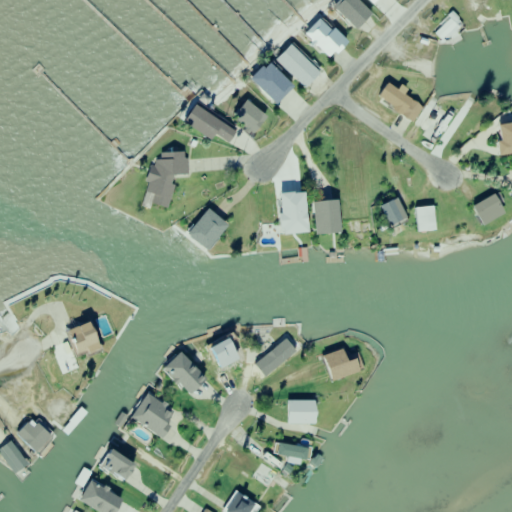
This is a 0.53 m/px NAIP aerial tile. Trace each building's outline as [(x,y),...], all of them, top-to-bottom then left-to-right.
[(348,31),(363,14),(348,0),(328,0),(322,6),(348,31)] [(459,0),(454,7),(472,22),(490,2),(488,0),(459,0)] [(293,34),(321,59),(338,41),(311,15),(293,34)] [(440,42),(455,25),(446,16),(430,33),(440,42)] [(297,88),(311,72),(279,44),(265,60),(297,88)] [(238,79),(264,105),(282,88),(255,61),(238,79)] [(450,116),(422,101),(420,105),(392,90),(392,89),(380,82),(369,102),(437,139),(450,116)] [(224,118),(246,134),(259,116),(237,100),(224,118)] [(218,147),(227,130),(180,105),(171,121),(218,147)] [(495,155),(511,152),(511,132),(510,122),(490,125),(495,155)] [(164,176),(181,175),(180,153),(176,152),(153,153),(150,163),(139,164),(136,176),(137,189),(133,202),(159,209),(164,189),(164,176)] [(474,224),(498,214),(489,195),(466,205),(474,224)] [(400,219),(390,197),(374,205),(384,227),(400,219)] [(298,198),(279,198),(279,237),(299,237),(298,198)] [(307,201),(307,235),(332,235),(332,201),(307,201)] [(411,231),(433,231),(433,207),(411,207),(411,231)] [(214,226),(197,209),(172,235),(189,251),(214,226)] [(42,346),(56,376),(72,369),(65,354),(87,345),(80,329),(42,346)] [(251,359),(261,374),(293,350),(283,336),(251,359)] [(210,372),(230,357),(216,340),(197,355),(210,372)] [(359,370),(354,355),(340,359),(337,349),(315,356),(322,381),(359,370)] [(181,394),(197,379),(169,352),(154,368),(181,394)] [(125,419),(156,438),(172,413),(140,394),(125,419)] [(308,423),(308,401),(279,401),(279,423),(308,423)] [(44,437),(26,418),(9,435),(27,453),(44,437)] [(299,461),(301,448),(273,443),(271,456),(299,461)] [(113,481),(122,465),(99,451),(90,467),(113,481)] [(266,489),(276,474),(258,463),(248,478),(266,489)] [(219,511),(244,511),(249,505),(231,494),(219,511)]
